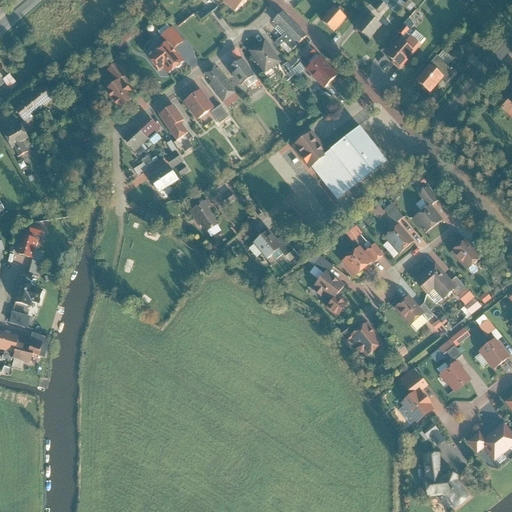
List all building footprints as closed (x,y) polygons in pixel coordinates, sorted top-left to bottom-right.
[(211,0),(217,5),(221,0),(223,0),(237,14),(251,0),(211,0)] [(382,14),(394,1),(392,0),(384,0),(383,0),(375,0),(371,5),(382,14)] [(405,1),(403,0),(394,0),(390,7),(398,12),(405,1)] [(348,19),(336,9),(324,23),(336,33),(348,19)] [(309,37),(283,13),(274,23),(286,34),(276,45),(288,56),(298,45),(300,46),(309,37)] [(383,27),(370,16),(358,31),(370,41),(383,27)] [(185,43),(173,29),(162,39),(167,44),(168,43),(176,51),(185,43)] [(266,41),(250,53),(267,75),(283,64),(266,41)] [(416,53),(403,41),(389,57),(402,69),(416,53)] [(176,51),(168,43),(167,44),(154,55),(156,57),(151,61),(160,73),(165,70),(170,76),(185,64),(176,51)] [(296,56),(284,69),(295,80),(308,68),(296,56)] [(339,76),(320,58),(308,71),(326,90),(339,76)] [(244,62),(230,72),(242,88),(256,78),(244,62)] [(116,84),(106,93),(122,111),(138,98),(125,82),(129,78),(117,64),(107,73),(116,84)] [(445,78),(431,66),(417,83),(431,95),(445,78)] [(237,95),(216,68),(206,76),(213,85),(210,87),(225,105),(237,95)] [(45,86),(15,111),(25,124),(56,99),(45,86)] [(511,88),(497,105),(508,114),(511,109),(511,88)] [(203,92),(186,104),(199,122),(216,110),(203,92)] [(224,105),(215,113),(224,124),(233,116),(224,105)] [(176,107),(161,118),(179,143),(190,135),(183,124),(186,122),(176,107)] [(161,133),(153,123),(128,146),(137,155),(161,133)] [(22,125),(5,135),(13,149),(15,149),(19,157),(29,152),(24,143),(30,140),(22,125)] [(329,155),(312,134),(293,150),(310,171),(329,155)] [(174,141),(170,143),(175,152),(180,149),(174,141)] [(140,174),(157,164),(151,155),(144,159),(147,163),(137,169),(140,174)] [(169,167),(151,180),(160,194),(179,180),(169,167)] [(217,188),(229,205),(239,198),(228,181),(217,188)] [(208,202),(191,212),(198,225),(201,223),(207,234),(219,227),(214,219),(214,218),(210,210),(211,207),(208,202)] [(445,222),(432,206),(415,221),(428,236),(445,222)] [(397,207),(389,212),(397,224),(405,218),(397,207)] [(415,243),(399,225),(384,239),(400,256),(415,243)] [(358,226),(348,233),(354,241),(364,234),(358,226)] [(283,245),(269,230),(254,244),(268,259),(283,245)] [(40,243),(22,238),(17,254),(35,260),(40,243)] [(484,257),(467,239),(453,253),(470,271),(484,257)] [(376,246),(366,254),(374,263),(375,265),(385,257),(376,246)] [(360,248),(342,264),(356,279),(374,263),(366,254),(360,248)] [(436,263),(416,281),(429,296),(435,291),(444,300),(458,287),(436,263)] [(345,287),(327,272),(313,290),(331,304),(338,296),(345,287)] [(36,289),(21,285),(16,303),(32,307),(36,289)] [(486,304),(494,300),(491,292),(483,296),(486,304)] [(350,305),(338,296),(331,304),(327,309),(339,318),(350,305)] [(409,297),(395,310),(411,328),(426,315),(409,297)] [(477,320),(488,336),(493,333),(499,341),(503,338),(488,314),(477,320)] [(434,325),(438,330),(449,322),(445,316),(434,325)] [(368,324),(351,338),(369,359),(386,345),(368,324)] [(469,328),(434,351),(439,359),(474,336),(469,328)] [(18,338),(0,333),(0,350),(14,354),(16,344),(18,338)] [(33,335),(32,341),(45,345),(42,358),(46,359),(50,346),(50,341),(47,339),(33,335)] [(32,341),(30,348),(28,354),(34,355),(42,358),(45,345),(32,341)] [(496,341),(481,353),(495,371),(510,359),(496,341)] [(30,348),(16,344),(14,354),(12,360),(31,365),(34,355),(28,354),(30,348)] [(459,363),(441,377),(455,394),(473,380),(459,363)] [(436,411),(422,394),(430,388),(421,376),(406,387),(413,396),(403,403),(420,424),(436,411)] [(436,422),(426,432),(433,439),(443,429),(436,422)] [(484,431),(470,440),(479,454),(487,449),(496,461),(511,450),(511,428),(508,422),(488,436),(484,431)] [(441,454),(425,455),(428,497),(445,497),(449,499),(458,509),(471,498),(458,482),(460,477),(447,473),(445,479),(444,479),(441,454)]
